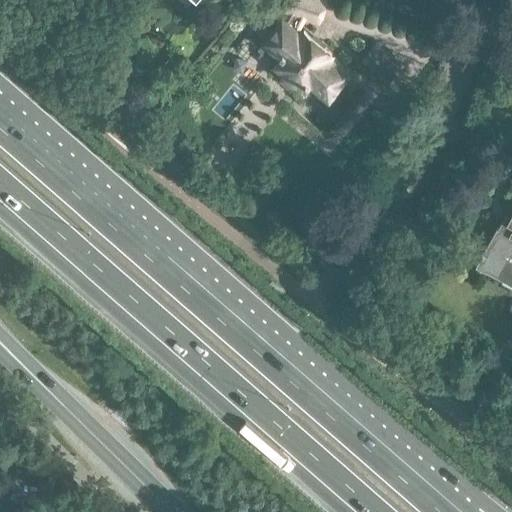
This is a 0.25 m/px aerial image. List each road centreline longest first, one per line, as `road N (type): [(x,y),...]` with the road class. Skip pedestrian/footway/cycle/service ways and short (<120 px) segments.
road 1 (motorway): [(449,511),(0,120)]
road 2 (residential): [(511,440),(323,297),(312,278),(425,136),(476,43),(488,0)]
road 3 (motorway): [(0,192),(365,511)]
road 4 (primary): [(171,511),(0,346)]
